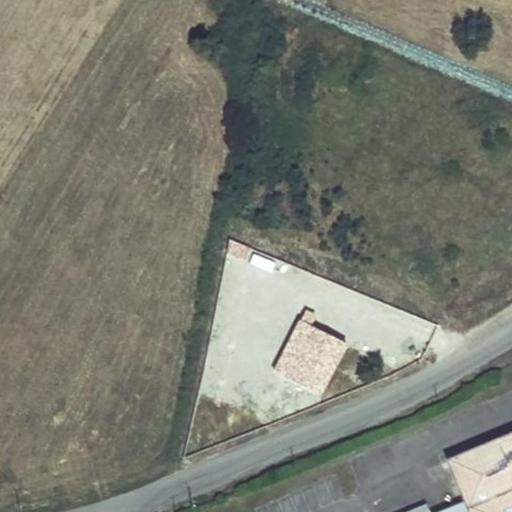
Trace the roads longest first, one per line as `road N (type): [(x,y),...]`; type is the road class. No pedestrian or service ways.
road 1 (unclassified): [(511,333),(385,403),(98,511)]
road 2 (unknown): [(511,419),(348,511)]
